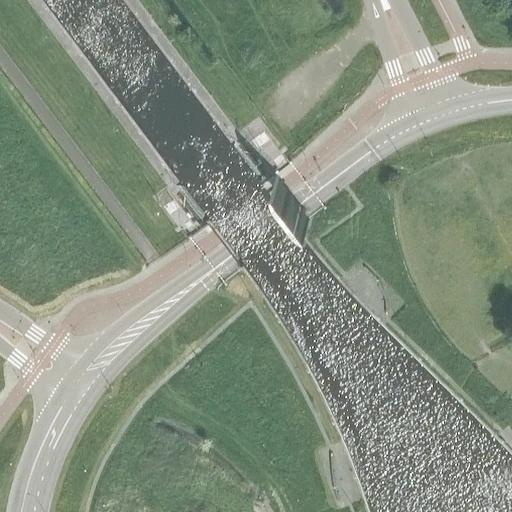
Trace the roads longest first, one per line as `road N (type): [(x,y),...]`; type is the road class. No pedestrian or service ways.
road 1 (secondary): [(92,372),(169,303),(410,128)]
road 2 (tertiary): [(372,0),(410,128)]
road 3 (tertiary): [(451,113),(392,0)]
